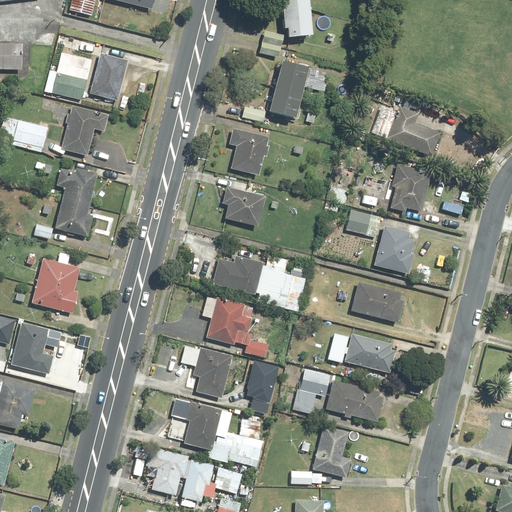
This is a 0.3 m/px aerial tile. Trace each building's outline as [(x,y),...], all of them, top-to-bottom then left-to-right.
[(89,17),(93,0),(69,0),(66,11),(89,17)] [(106,0),(148,11),(150,0),(106,0)] [(306,38),(302,0),(278,0),(282,40),(306,38)] [(280,35),(263,32),(258,54),(276,58),(280,35)] [(0,46),(0,71),(18,72),(19,48),(0,46)] [(115,103),(125,62),(97,56),(87,96),(115,103)] [(302,69),(275,63),(263,114),(290,120),(302,69)] [(46,71),(41,93),(80,101),(87,70),(67,65),(65,75),(46,71)] [(306,69),(302,86),(320,91),(324,74),(306,69)] [(402,96),(399,105),(413,110),(416,102),(402,96)] [(106,115),(69,106),(59,150),(85,156),(91,131),(101,134),(106,115)] [(396,106),(383,140),(428,158),(438,135),(412,124),(417,115),(396,106)] [(242,107),(239,118),(259,124),(262,113),(242,107)] [(1,117),(0,122),(0,144),(40,153),(46,126),(1,117)] [(352,123),(345,134),(360,142),(366,131),(352,123)] [(267,147),(264,146),(266,138),(230,129),(226,146),(233,148),(227,170),(255,177),(260,159),(263,160),(267,147)] [(444,165),(451,147),(442,143),(435,161),(444,165)] [(52,163),(42,162),(40,175),(50,176),(52,163)] [(428,174),(393,165),(382,209),(403,214),(404,210),(419,213),(428,174)] [(52,187),(61,189),(52,231),(86,238),(91,216),(85,215),(93,173),(73,169),(72,172),(56,169),(52,187)] [(369,178),(367,189),(377,192),(380,181),(369,178)] [(435,181),(427,207),(455,215),(459,202),(466,204),(469,194),(459,190),(456,199),(442,195),(445,184),(435,181)] [(262,197),(223,187),(219,206),(225,207),(221,221),(254,229),(262,197)] [(347,191),(329,187),(326,197),(329,198),(328,203),(343,207),(347,191)] [(363,195),(361,205),(375,208),(378,199),(363,195)] [(49,217),(52,206),(42,203),(39,214),(49,217)] [(320,204),(319,211),(335,213),(336,206),(320,204)] [(348,210),(343,233),(374,239),(379,217),(348,210)] [(34,224),(30,236),(47,241),(51,228),(34,224)] [(407,233),(381,227),(371,267),(406,276),(411,254),(408,254),(411,240),(406,239),(407,233)] [(33,267),(35,256),(25,254),(23,266),(33,267)] [(15,257),(3,255),(2,268),(14,270),(15,257)] [(217,258),(210,286),(251,297),(260,263),(230,255),(229,261),(217,258)] [(267,256),(263,274),(280,277),(284,260),(267,256)] [(39,259),(28,305),(69,316),(75,291),(71,290),(76,268),(39,259)] [(300,280),(287,277),(281,309),(294,311),(300,280)] [(355,284),(348,313),(395,324),(400,303),(396,302),(397,295),(355,284)] [(26,294),(13,291),(11,303),(24,306),(26,294)] [(253,310),(205,297),(200,317),(208,319),(203,339),(231,346),(232,344),(242,347),(240,354),(263,360),(268,341),(250,336),(255,320),(251,318),(253,310)] [(0,318),(0,339),(7,341),(12,321),(0,318)] [(47,328),(18,322),(8,366),(47,375),(51,356),(41,354),(47,328)] [(339,365),(345,338),(331,334),(324,361),(339,365)] [(387,350),(388,346),(349,336),(341,363),(386,375),(392,352),(387,350)] [(229,356),(183,345),(178,364),(192,368),(190,377),(196,379),(193,393),(218,399),(229,356)] [(275,365),(251,360),(243,396),(248,397),(245,412),(264,416),(275,365)] [(327,377),(302,370),(290,411),(308,416),(314,396),(321,398),(327,377)] [(332,381),(324,410),(373,424),(381,395),(332,381)] [(32,389),(0,382),(0,426),(16,430),(19,416),(26,417),(32,389)] [(226,413),(178,401),(168,439),(181,442),(180,445),(209,452),(212,437),(220,439),(226,413)] [(320,428),(310,471),(343,479),(348,460),(339,458),(345,434),(320,428)] [(224,465),(225,461),(256,468),(262,441),(226,433),(224,441),(214,439),(211,454),(205,453),(204,460),(224,465)] [(0,487),(1,487),(12,443),(0,440),(0,487)] [(156,466),(151,487),(174,493),(179,473),(182,474),(186,454),(147,445),(143,463),(156,466)] [(190,457),(180,495),(200,500),(205,483),(208,483),(213,463),(190,457)] [(288,471),(288,485),(309,486),(309,472),(288,471)] [(511,511),(511,489),(498,486),(492,511),(495,511),(511,511)] [(239,511),(241,504),(223,500),(220,511),(239,511)] [(320,511),(321,502),(291,501),(291,511),(320,511)]
